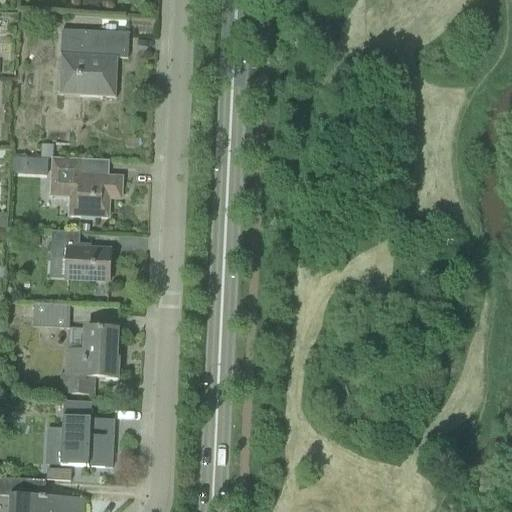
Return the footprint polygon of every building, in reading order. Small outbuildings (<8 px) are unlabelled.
[(61,33),(58,98),(115,101),(117,61),(127,61),(128,36),(61,33)] [(41,145),(40,158),(53,159),(53,145),(41,145)] [(11,161),(10,179),(16,179),(16,173),(22,173),(22,162),(11,161)] [(52,161),(51,189),(70,190),(69,219),(108,220),(109,195),(121,195),(122,180),(79,178),(80,162),(52,161)] [(23,234),(23,249),(38,249),(39,234),(23,234)] [(79,235),(51,234),(50,260),(66,261),(65,282),(109,284),(110,252),(79,251),(79,235)] [(32,330),(68,332),(69,308),(33,306),(32,330)] [(67,354),(66,379),(65,396),(93,397),(93,380),(116,381),(117,362),(115,361),(116,333),(85,331),(84,354),(67,354)] [(63,404),(62,432),(47,431),(45,467),(112,470),(113,439),(89,438),(91,405),(63,404)] [(58,483),(58,472),(46,471),(46,483),(58,483)] [(22,498),(23,482),(0,480),(0,497),(15,499),(14,511),(82,511),(83,501),(22,498)]
